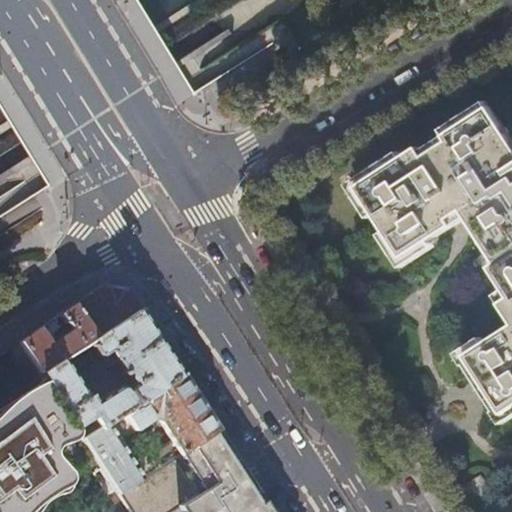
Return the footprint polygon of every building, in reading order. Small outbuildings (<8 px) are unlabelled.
[(485,377),(507,410),(511,407),(511,131),(493,102),(447,130),(451,137),(429,152),(422,144),(361,183),(386,224),(406,254),(470,214),(486,239),(499,260),(493,264),(500,275),(511,293),(511,294),(504,300),(511,312),(511,323),(469,353),(485,377)] [(43,324),(20,340),(41,372),(140,308),(126,288),(104,283),(90,292),(43,324)] [(167,349),(150,323),(140,308),(41,372),(46,381),(48,384),(76,427),(91,416),(98,426),(182,372),(167,349)] [(192,388),(182,372),(98,426),(83,437),(119,492),(217,427),(207,411),(192,388)] [(7,511),(9,511),(24,511),(67,479),(47,445),(76,427),(46,381),(0,415),(0,511),(7,511)] [(119,492),(131,511),(169,511),(179,506),(242,465),(223,436),(217,427),(119,492)] [(272,511),(251,479),(242,465),(179,506),(183,511),(272,511)]
